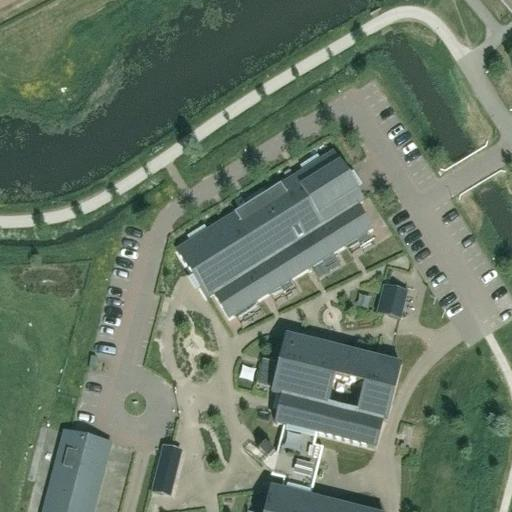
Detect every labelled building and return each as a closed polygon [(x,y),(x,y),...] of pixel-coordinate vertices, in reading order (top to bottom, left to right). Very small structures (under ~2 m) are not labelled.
[(177,250),(174,252),(188,273),(204,299),(211,295),(226,319),(369,230),(354,206),(361,202),(331,154),(177,250)] [(398,321),(405,292),(381,287),(374,315),(383,317),(398,321)] [(273,425),(281,427),(277,445),(274,455),(273,455),(262,445),(256,451),(271,467),(269,478),(287,482),(284,493),(268,490),(262,511),(358,511),(308,499),(321,449),(312,447),(315,436),(333,440),(373,450),(380,422),(384,423),(391,396),(398,366),(389,364),(284,337),(269,395),(280,397),(275,414),(273,425)] [(91,511),(109,445),(62,433),(41,511),(91,511)] [(180,452),(159,446),(156,458),(147,494),(168,500),(180,452)]
